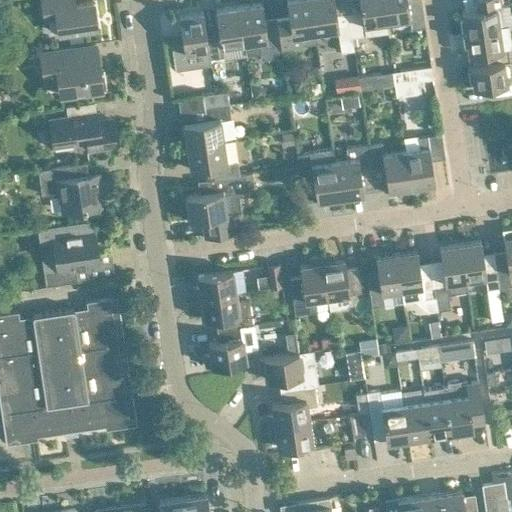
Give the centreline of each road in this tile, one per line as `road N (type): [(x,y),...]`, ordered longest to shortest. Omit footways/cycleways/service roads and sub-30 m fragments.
road 1 (residential): [(158,256),(462,210)]
road 2 (residential): [(255,497),(227,434),(187,400),(158,256)]
road 3 (residential): [(511,461),(255,497)]
road 4 (residential): [(158,256),(149,168),(157,96),(141,0)]
road 5 (residential): [(462,210),(433,0)]
